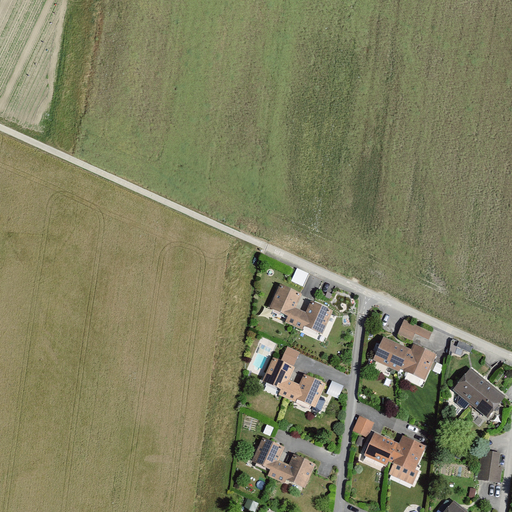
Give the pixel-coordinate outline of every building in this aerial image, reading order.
[(309,277),(296,272),(290,285),(303,291),(309,277)] [(322,338),(332,316),(311,306),(305,318),(295,314),(302,299),(280,289),(269,312),(287,320),(284,327),(301,334),(304,330),(322,338)] [(431,333),(406,321),(399,335),(412,341),(414,336),(427,342),(431,333)] [(454,339),(450,349),(467,356),(472,347),(454,339)] [(412,355),(383,342),(373,363),(425,386),(437,359),(414,349),(412,355)] [(287,350),(281,363),(293,368),(298,355),(287,350)] [(296,371),(272,361),(261,386),(282,395),(280,400),(295,406),(296,403),(315,411),(325,389),(303,379),(299,387),(290,383),(296,371)] [(504,401),(470,373),(453,393),(487,421),(504,401)] [(344,390),(332,385),(326,397),(338,403),(344,390)] [(374,427),(359,419),(352,433),(367,441),(374,427)] [(398,447),(374,436),(364,459),(386,469),(388,464),(392,466),(387,477),(413,489),(419,475),(415,474),(426,450),(402,439),(398,447)] [(304,491),(315,468),(294,458),(289,469),(278,464),(284,452),(263,443),(252,467),(269,475),(267,479),(284,487),(286,483),(304,491)] [(477,483),(500,486),(502,471),(498,470),(500,456),(482,453),(477,483)] [(463,511),(452,503),(444,511),(463,511)]
